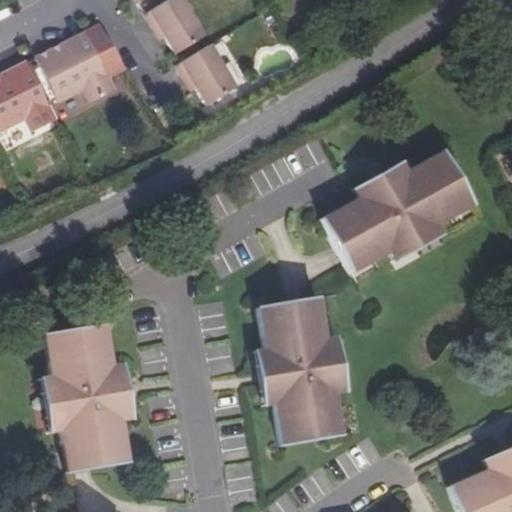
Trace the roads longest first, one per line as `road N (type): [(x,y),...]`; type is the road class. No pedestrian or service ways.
road 1 (tertiary): [(472,0),(256,133),(0,264)]
road 2 (residential): [(203,511),(172,272),(327,182)]
road 3 (residential): [(102,0),(179,126)]
